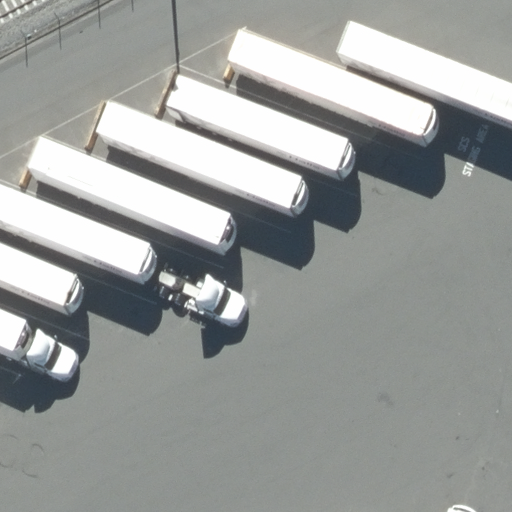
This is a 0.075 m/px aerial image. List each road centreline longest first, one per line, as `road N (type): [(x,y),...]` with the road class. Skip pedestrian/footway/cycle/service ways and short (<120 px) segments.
road 1 (unknown): [(70,511),(511,270)]
road 2 (unknown): [(243,0),(104,45),(0,104)]
